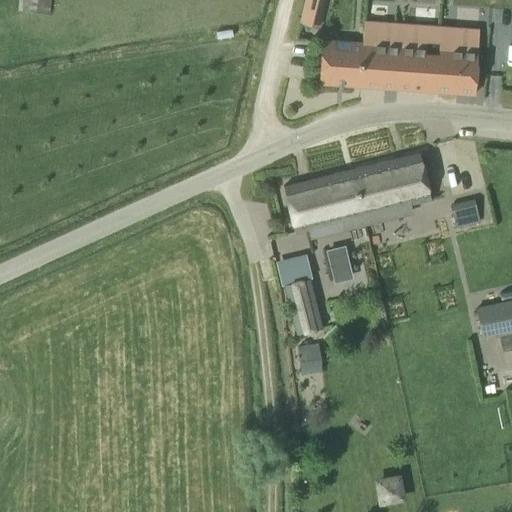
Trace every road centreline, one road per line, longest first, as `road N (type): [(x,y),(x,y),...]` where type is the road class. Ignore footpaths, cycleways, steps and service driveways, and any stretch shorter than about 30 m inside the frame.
road 1 (unclassified): [(0,273),(298,137),(405,111),(511,118)]
road 2 (track): [(224,171),(253,261),(269,511)]
road 3 (track): [(262,154),(289,0)]
